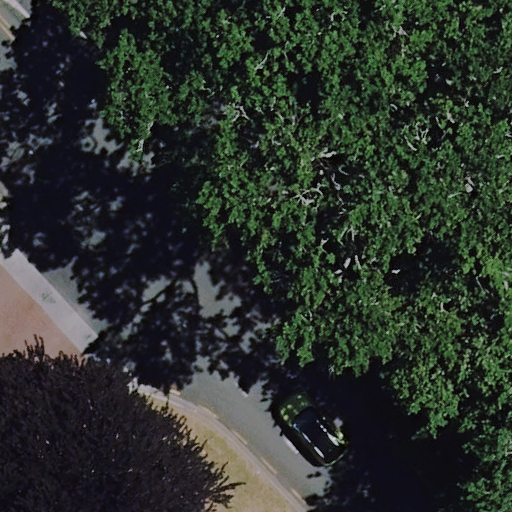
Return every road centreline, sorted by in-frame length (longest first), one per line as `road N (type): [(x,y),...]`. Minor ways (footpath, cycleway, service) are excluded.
road 1 (secondary): [(497,511),(139,91)]
road 2 (tertiary): [(0,220),(139,91)]
road 3 (secondary): [(139,91),(53,0)]
